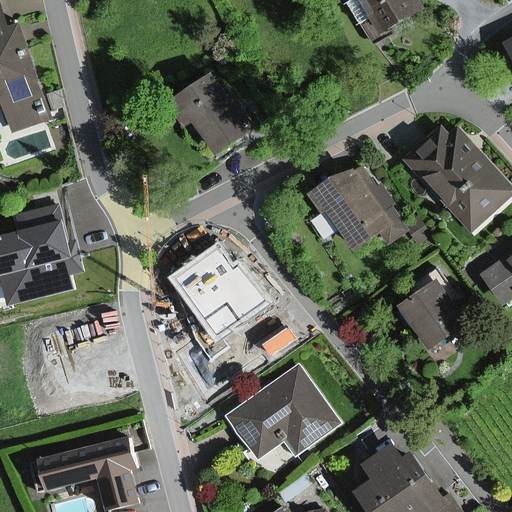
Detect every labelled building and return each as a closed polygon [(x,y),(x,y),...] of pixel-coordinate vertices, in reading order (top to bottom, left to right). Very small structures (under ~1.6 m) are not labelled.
[(364,0),(379,28),(416,10),(411,0),(364,0)] [(0,100),(9,130),(47,119),(20,29),(6,33),(0,13),(0,100)] [(217,95),(206,75),(179,91),(212,147),(247,126),(226,90),(217,95)] [(455,133),(416,164),(476,239),(511,210),(511,172),(487,141),(472,153),(455,133)] [(393,226),(362,173),(320,197),(351,251),(393,226)] [(59,203),(12,214),(16,231),(0,234),(0,276),(7,305),(73,289),(69,275),(84,271),(76,239),(69,241),(59,203)] [(217,250),(178,279),(217,333),(262,300),(238,267),(233,271),(217,250)] [(511,273),(493,289),(505,304),(511,298),(511,273)] [(476,329),(450,283),(404,310),(431,355),(476,329)] [(309,373),(238,425),(266,464),(290,447),(303,464),(350,429),(309,373)] [(138,470),(132,443),(32,466),(39,495),(99,481),(106,511),(134,505),(126,473),(138,470)] [(366,511),(443,511),(451,507),(418,460),(408,467),(398,452),(372,470),(381,484),(358,499),(366,511)] [(322,511),(314,501),(299,511),(322,511)]
